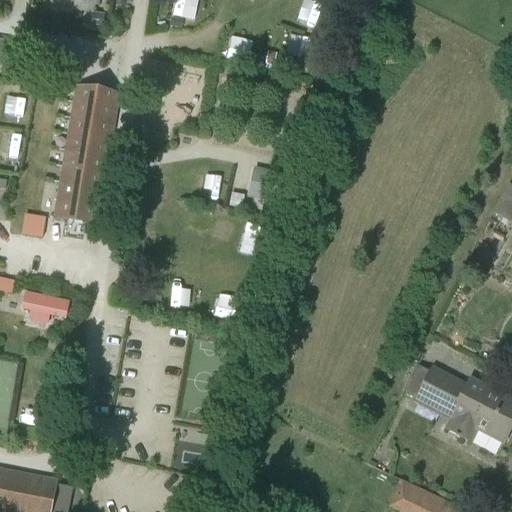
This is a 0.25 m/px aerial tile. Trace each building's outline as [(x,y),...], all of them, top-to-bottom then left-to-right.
[(225,58),(249,61),(253,40),(229,36),(225,58)] [(10,39),(0,37),(0,62),(7,63),(10,39)] [(6,107),(27,112),(31,90),(10,86),(6,107)] [(118,95),(77,88),(55,221),(96,228),(118,95)] [(0,178),(0,201),(13,203),(16,181),(0,178)] [(511,186),(508,185),(492,214),(511,225),(511,186)] [(182,239),(200,241),(203,214),(185,212),(182,239)] [(44,237),(47,217),(25,214),(22,234),(44,237)] [(0,276),(0,291),(13,293),(15,279),(0,276)] [(185,309),(201,311),(204,294),(188,292),(185,309)] [(23,309),(31,310),(30,322),(51,324),(51,318),(70,319),(72,298),(25,293),(23,309)] [(218,418),(220,330),(187,329),(185,417),(218,418)] [(464,388),(432,371),(415,401),(449,418),(449,419),(449,420),(444,430),(470,444),(476,432),(503,446),(511,428),(511,402),(468,380),(464,388)] [(51,511),(57,483),(0,471),(0,511),(51,511)] [(456,511),(458,509),(399,482),(387,507),(396,511),(456,511)]
